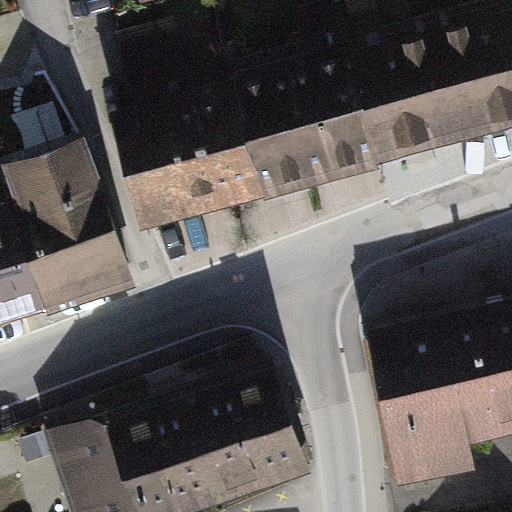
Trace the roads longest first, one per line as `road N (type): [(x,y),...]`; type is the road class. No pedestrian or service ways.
road 1 (residential): [(176,311),(57,38),(51,0)]
road 2 (residential): [(308,266),(331,359),(344,511)]
road 3 (residential): [(308,266),(511,186)]
road 4 (residential): [(0,379),(176,311)]
road 5 (residential): [(176,311),(308,266)]
